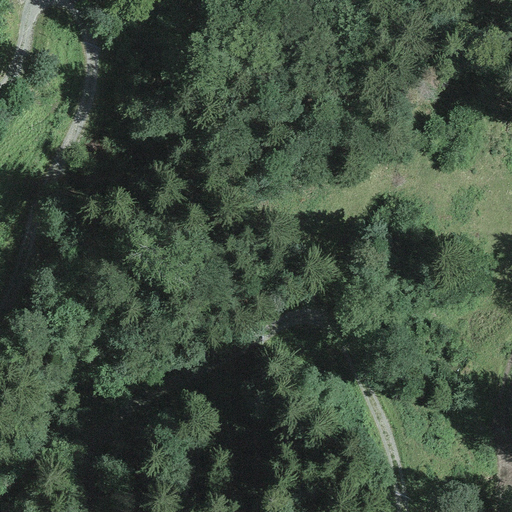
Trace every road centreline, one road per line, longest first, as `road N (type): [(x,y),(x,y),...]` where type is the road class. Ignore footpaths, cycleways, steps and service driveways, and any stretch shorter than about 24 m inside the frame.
road 1 (track): [(93,511),(93,457),(123,413),(305,314),(341,334),(386,437),(404,511)]
road 2 (track): [(73,0),(91,57),(85,93),(35,202),(0,319)]
